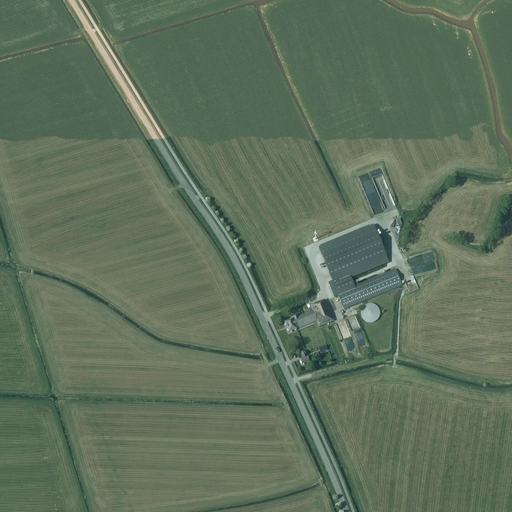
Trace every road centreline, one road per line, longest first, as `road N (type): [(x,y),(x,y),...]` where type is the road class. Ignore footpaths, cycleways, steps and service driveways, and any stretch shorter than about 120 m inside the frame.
road 1 (secondary): [(261,318),(224,243),(71,0)]
road 2 (secondary): [(345,511),(261,318)]
